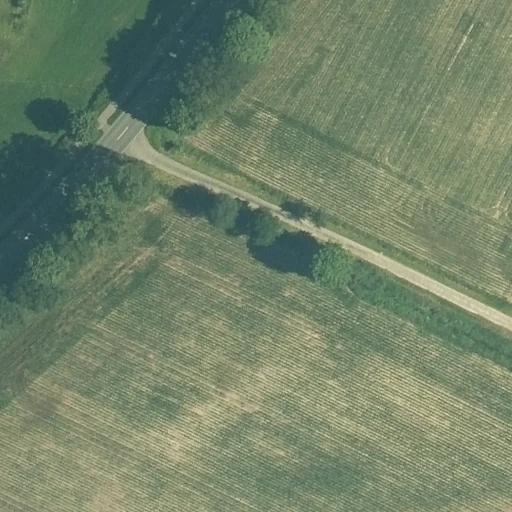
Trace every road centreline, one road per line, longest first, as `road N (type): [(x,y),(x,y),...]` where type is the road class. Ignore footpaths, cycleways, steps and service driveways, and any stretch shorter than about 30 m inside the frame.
road 1 (track): [(121,140),(511,324)]
road 2 (tertiary): [(0,271),(121,140),(233,0)]
